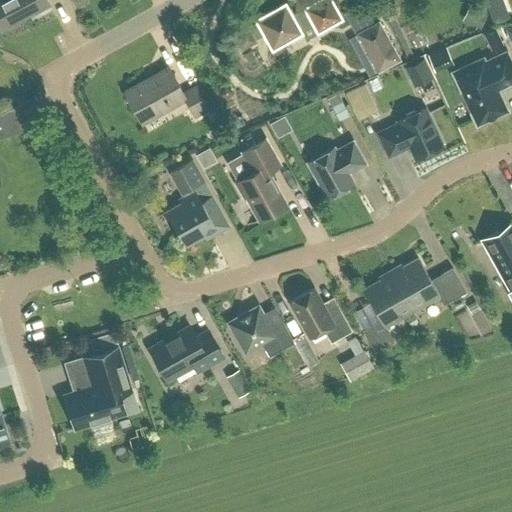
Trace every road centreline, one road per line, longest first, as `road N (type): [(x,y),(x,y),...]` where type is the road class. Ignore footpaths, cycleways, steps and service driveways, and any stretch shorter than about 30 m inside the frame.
road 1 (residential): [(135,245),(165,293),(190,292),(386,231),(448,174),(511,153)]
road 2 (residential): [(0,475),(35,463),(46,440),(9,317),(18,284),(135,245)]
road 3 (residential): [(135,245),(60,94),(60,73),(77,56),(187,0)]
